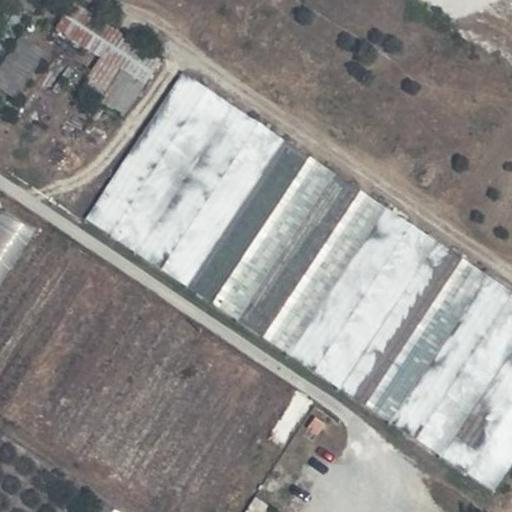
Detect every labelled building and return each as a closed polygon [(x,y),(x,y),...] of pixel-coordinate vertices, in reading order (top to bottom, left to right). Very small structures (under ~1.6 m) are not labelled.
[(0,67),(0,85),(18,97),(49,51),(23,34),(0,67)] [(169,131),(178,116),(213,137),(234,103),(184,73),(154,122),(169,131)] [(123,116),(133,100),(117,88),(106,105),(123,116)] [(0,209),(0,286),(37,229),(2,207),(0,209)] [(277,347),(502,485),(511,468),(511,288),(389,213),(386,232),(438,264),(470,269),(468,282),(477,284),(475,296),(511,318),(511,412),(506,422),(489,439),(457,434),(478,400),(431,393),(430,392),(409,389),(393,371),(376,388),(357,367),(346,366),(334,353),(318,351),(312,347),(304,339),(288,336),(277,347)] [(123,511),(107,501),(99,511),(123,511)]
